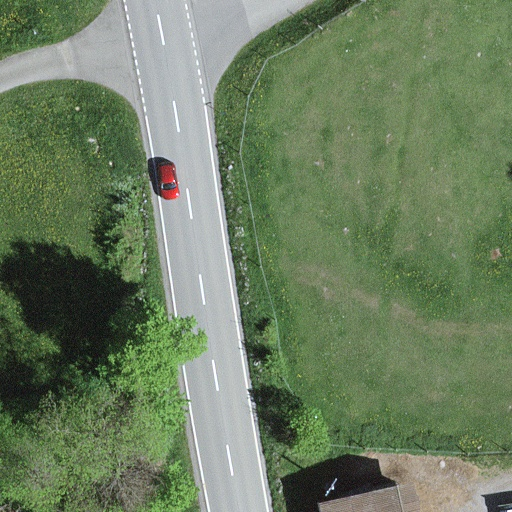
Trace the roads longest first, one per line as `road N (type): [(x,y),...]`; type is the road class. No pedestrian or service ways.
road 1 (secondary): [(239,511),(155,0)]
road 2 (track): [(164,39),(0,81)]
